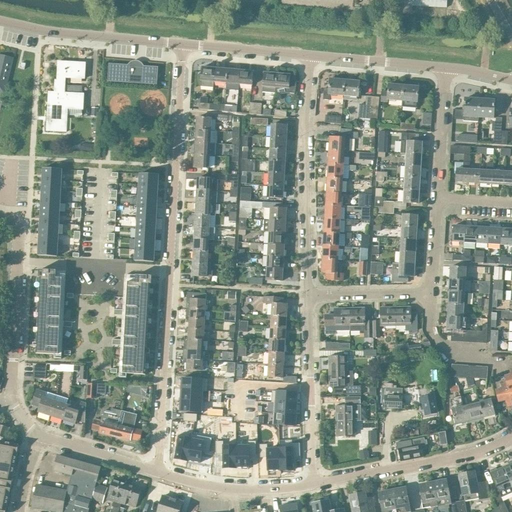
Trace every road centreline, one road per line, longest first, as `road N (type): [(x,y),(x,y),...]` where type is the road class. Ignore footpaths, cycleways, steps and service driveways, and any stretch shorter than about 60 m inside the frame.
road 1 (residential): [(310,55),(303,121),(308,295)]
road 2 (residential): [(181,44),(169,270)]
road 3 (unclassified): [(511,437),(461,456),(312,485)]
road 4 (residential): [(169,270),(158,472)]
road 5 (residential): [(308,295),(312,485)]
road 6 (unclassified): [(181,44),(0,21)]
road 7 (unclassified): [(312,485),(233,490),(158,472)]
road 8 (residential): [(16,261),(169,270)]
road 9 (residential): [(9,403),(16,261)]
road 10 (unclassified): [(444,67),(310,55)]
road 11 (residential): [(437,198),(444,67)]
road 12 (unclassified): [(310,55),(181,44)]
road 13 (unclassified): [(158,472),(35,437)]
road 14 (residential): [(308,295),(430,293)]
